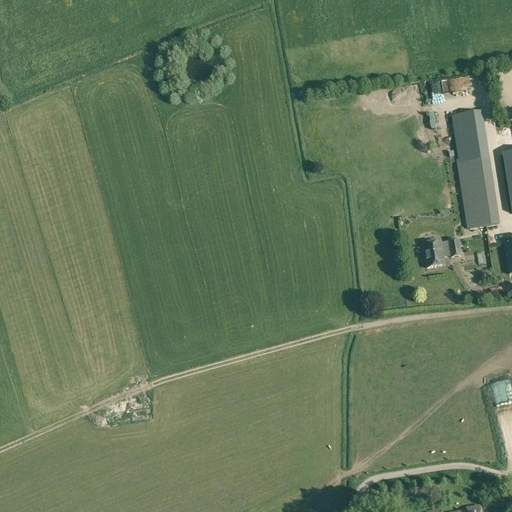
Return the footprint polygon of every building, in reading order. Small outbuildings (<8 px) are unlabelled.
[(449,98),(460,97),(460,92),(478,91),(477,79),(448,80),(449,98)] [(444,94),(443,83),(434,83),(435,94),(444,94)] [(489,162),(482,113),(453,118),(460,161),(461,166),(489,162)] [(511,152),(503,154),(511,214),(511,152)] [(456,161),(467,231),(500,226),(489,162),(461,166),(460,161),(456,161)] [(511,274),(511,240),(503,242),(509,275),(511,274)] [(423,246),(427,269),(444,266),(443,258),(451,257),(451,258),(461,257),(458,241),(449,242),(449,243),(441,244),(441,243),(423,246)] [(511,397),(501,400),(511,461),(511,397)]
